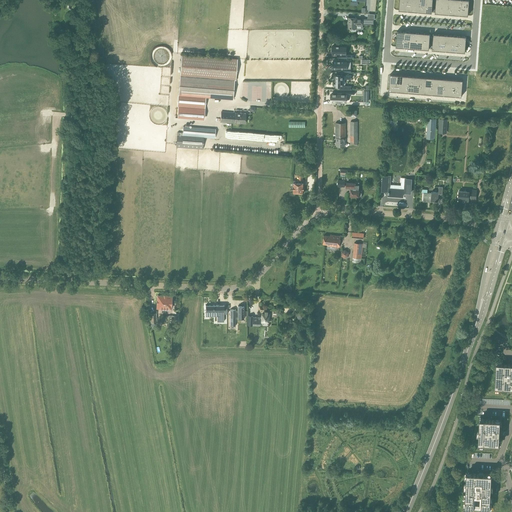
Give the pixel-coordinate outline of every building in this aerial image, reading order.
[(489,8),(488,22),(510,24),(511,9),(489,8)] [(348,18),(348,28),(356,28),(362,29),(362,25),(362,24),(368,24),(368,25),(373,25),(373,19),(368,19),(362,19),(356,19),(356,18),(348,18)] [(332,46),(332,54),(337,54),(337,58),(354,58),(354,54),(346,54),(346,46),(332,46)] [(178,95),(177,106),(178,106),(178,116),(204,118),(205,108),(206,97),(233,99),(235,79),(236,80),(237,59),(182,55),(178,95)] [(333,61),(333,68),(339,69),(338,72),(351,72),(351,69),(347,69),(347,61),(333,61)] [(390,74),(389,91),(462,96),(463,80),(390,74)] [(334,77),(334,86),(339,86),(339,90),(351,90),(351,86),(342,86),(342,79),(351,79),(351,75),(343,75),(335,75),(335,76),(334,76),(335,76),(335,77),(334,77)] [(331,94),(331,102),(346,102),(346,94),(355,94),(354,94),(354,91),(355,91),(334,90),(334,91),(334,94),(331,94)] [(245,124),(246,114),(221,112),(221,122),(245,124)] [(428,118),(426,138),(434,139),(436,119),(428,118)] [(346,122),(336,122),(336,138),(337,138),(337,140),(337,142),(337,146),(345,146),(345,139),(346,140),(346,122)] [(183,126),(183,133),(178,132),(176,147),(203,149),(203,137),(215,138),(215,129),(183,126)] [(414,137),(413,146),(421,146),(422,137),(416,137),(414,137)] [(382,176),(381,191),(387,191),(387,193),(388,194),(388,195),(390,195),(390,197),(395,197),(395,195),(402,196),(403,196),(404,192),(409,193),(410,180),(404,179),(403,189),(390,188),(390,184),(391,176),(388,176),(382,176)] [(294,180),(293,183),(293,192),(295,192),(295,193),(297,193),(297,192),(304,193),(304,184),(304,181),(294,180)] [(346,182),(346,187),(351,187),(351,190),(350,190),(350,191),(351,191),(351,193),(350,194),(350,195),(350,196),(359,197),(362,197),(362,193),(359,192),(359,189),(359,185),(356,185),(356,183),(346,182)] [(422,189),(422,192),(424,192),(423,201),(431,202),(431,200),(438,201),(439,194),(442,194),(443,187),(439,186),(438,192),(431,191),(431,193),(427,193),(427,189),(422,189)] [(459,191),(458,203),(463,203),(463,204),(468,204),(469,199),(476,199),(476,190),(468,189),(468,191),(459,191)] [(328,244),(328,246),(340,247),(341,236),(330,235),(330,236),(328,236),(324,235),(323,244),(328,244)] [(355,243),(353,258),(362,259),(363,244),(355,243)] [(165,308),(171,309),(172,296),(167,296),(167,295),(163,295),(157,295),(157,308),(161,308),(161,309),(165,310),(165,308)] [(230,310),(230,326),(235,326),(235,318),(238,318),(244,318),(244,316),(247,316),(247,311),(244,311),(244,306),(238,306),(238,310),(236,310),(235,310),(230,310)] [(225,324),(225,307),(206,307),(207,316),(218,316),(219,324),(225,324)] [(248,316),(247,325),(252,326),(252,325),(261,325),(261,321),(268,322),(268,320),(270,320),(270,317),(270,314),(268,314),(269,312),(264,312),(264,315),(262,315),(262,319),(253,319),(253,316),(248,316)] [(511,364),(496,364),(495,388),(511,388),(511,364)] [(479,419),(478,443),(499,444),(499,436),(498,436),(498,429),(500,429),(500,420),(479,419)] [(466,473),(465,508),(474,508),(481,509),(490,509),(491,489),(491,486),(491,474),(466,473)]
